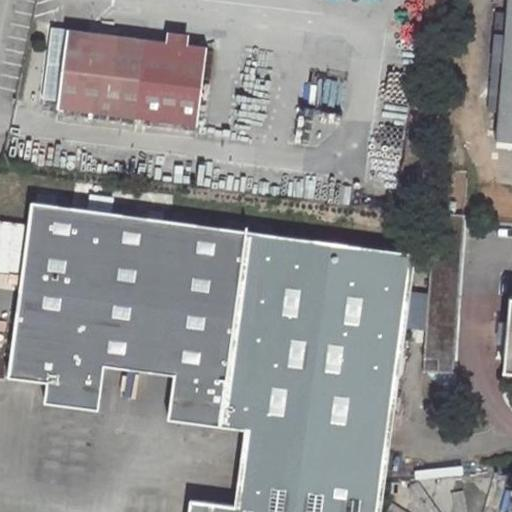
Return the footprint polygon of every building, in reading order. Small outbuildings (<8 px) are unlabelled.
[(511,141),(511,0),(504,0),(492,140),(511,141)] [(51,108),(190,126),(200,50),(62,31),(51,108)] [(379,511),(401,350),(414,251),(30,200),(5,378),(44,384),(42,403),(99,410),(104,365),(171,375),(165,419),(243,430),(232,503),(188,497),(185,511),(379,511)] [(432,213),(420,370),(453,373),(464,215),(432,213)] [(511,293),(506,293),(498,371),(511,371),(511,293)]
